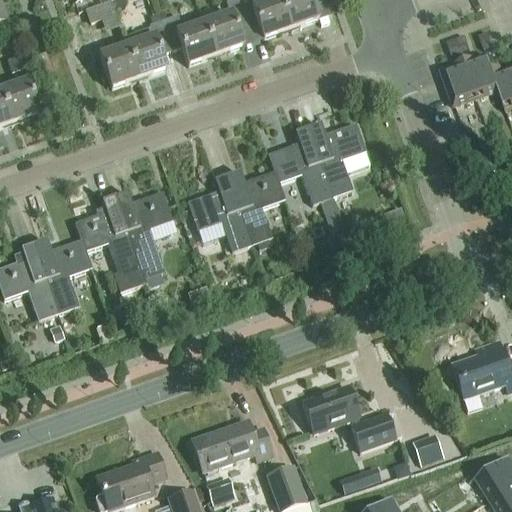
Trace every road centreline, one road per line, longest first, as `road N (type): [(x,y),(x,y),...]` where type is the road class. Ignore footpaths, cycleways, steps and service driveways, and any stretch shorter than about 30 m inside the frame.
road 1 (tertiary): [(0,450),(468,285)]
road 2 (residential): [(0,191),(389,58)]
road 3 (residential): [(468,285),(389,58)]
